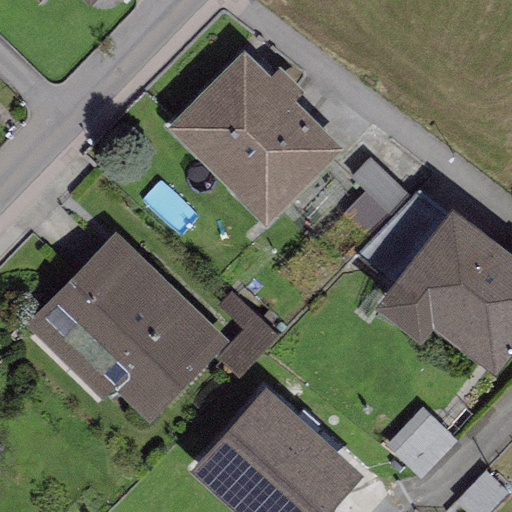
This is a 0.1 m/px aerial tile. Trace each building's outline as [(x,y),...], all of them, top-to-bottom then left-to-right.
[(100,0),(70,0),(86,15),(100,0)] [(243,58),(166,134),(264,232),(342,154),(295,108),(304,98),(278,73),(268,83),(243,58)] [(511,362),(511,263),(452,218),(375,319),(420,352),(431,339),(494,386),(511,362)] [(228,348),(112,238),(22,333),(101,408),(114,395),(150,429),(228,348)] [(265,395),(190,479),(227,511),(335,511),(363,481),(265,395)] [(457,445),(421,410),(383,449),(418,483),(457,445)] [(486,476),(456,506),(461,511),(493,511),(508,498),(486,476)]
